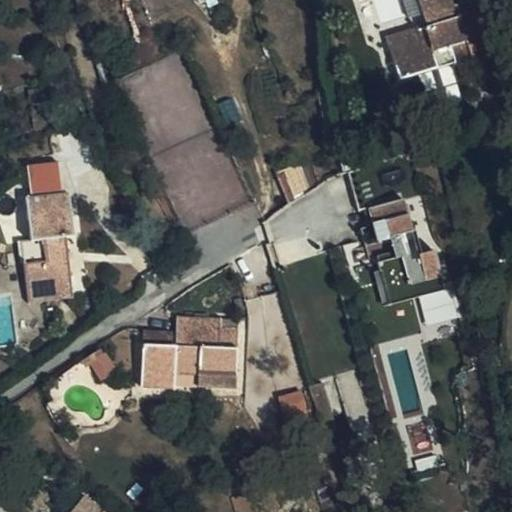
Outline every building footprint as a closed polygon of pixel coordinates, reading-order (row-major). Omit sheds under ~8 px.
[(448,44),(466,38),(471,56),(497,49),(484,4),(452,14),(447,0),(417,0),(425,25),(385,37),(397,78),(453,61),(448,44)] [(20,301),(66,296),(62,272),(57,236),(65,235),(58,193),(15,198),(21,240),(32,240),(35,262),(15,264),(20,301)] [(410,252),(394,196),(362,205),(366,220),(352,224),(356,242),(382,235),(387,255),(368,261),(379,295),(436,280),(427,248),(410,252)] [(65,242),(65,235),(57,236),(62,272),(75,271),(71,241),(65,242)] [(62,272),(66,296),(80,294),(75,271),(62,272)] [(425,324),(461,316),(455,287),(419,295),(425,324)] [(168,316),(167,331),(166,345),(134,343),(132,385),(166,387),(167,371),(189,373),(189,381),(225,384),(229,328),(212,328),(212,318),(168,316)] [(166,345),(167,331),(136,329),(134,343),(166,345)] [(302,388),(279,395),(289,428),(312,420),(302,388)] [(21,471),(0,450),(0,472),(5,480),(17,479),(21,471)] [(101,511),(85,499),(73,511),(101,511)]
